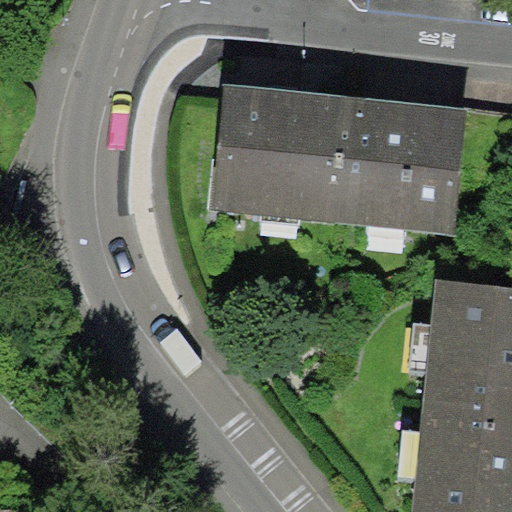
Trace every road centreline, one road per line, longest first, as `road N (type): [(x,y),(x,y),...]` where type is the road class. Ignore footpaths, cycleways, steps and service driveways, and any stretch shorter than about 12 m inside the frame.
road 1 (tertiary): [(303,511),(169,354),(108,253),(98,130),(133,10)]
road 2 (residential): [(133,10),(511,47)]
road 3 (residential): [(0,429),(104,511)]
